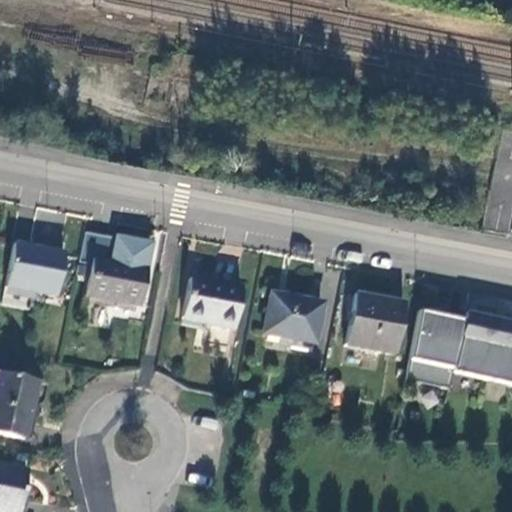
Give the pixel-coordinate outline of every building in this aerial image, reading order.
[(93,259),(110,262),(115,239),(84,233),(78,263),(91,265),(93,259)] [(85,297),(138,307),(146,270),(145,270),(149,245),(115,238),(115,239),(110,262),(93,259),(91,265),(85,297)] [(12,244),(5,287),(55,296),(63,254),(12,244)] [(189,279),(181,321),(232,330),(240,288),(189,279)] [(268,294),(260,334),(316,345),(324,305),(268,294)] [(353,297),(344,348),(392,357),(401,305),(353,297)] [(406,381),(448,391),(452,374),(464,318),(444,313),(443,318),(419,313),(406,381)] [(482,381),(495,321),(465,314),(464,318),(452,374),(482,381)] [(511,324),(495,321),(482,381),(511,387),(511,324)] [(0,433),(24,439),(35,384),(0,376),(0,433)] [(35,384),(24,439),(29,440),(37,406),(41,403),(45,386),(35,384)] [(0,465),(0,511),(13,511),(19,490),(21,491),(26,471),(0,465)]
